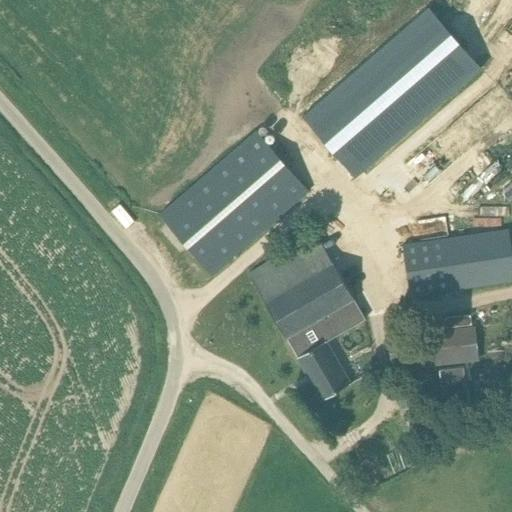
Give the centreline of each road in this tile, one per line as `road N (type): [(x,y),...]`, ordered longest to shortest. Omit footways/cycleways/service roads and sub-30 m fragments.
road 1 (unclassified): [(128,511),(186,364),(185,315),(167,282),(0,97)]
road 2 (track): [(366,511),(246,377),(186,354)]
